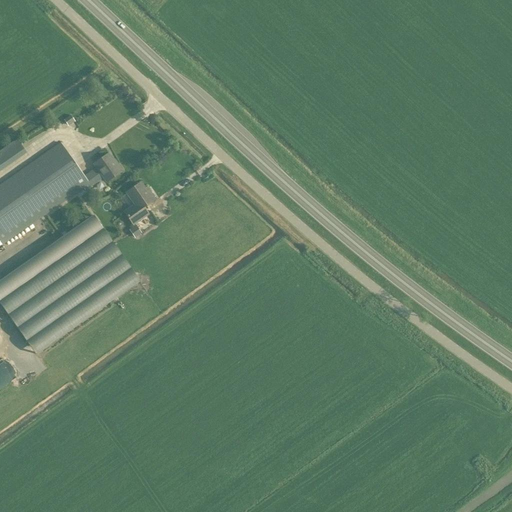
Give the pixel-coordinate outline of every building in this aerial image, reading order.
[(0,171),(30,153),(21,139),(0,152),(0,171)] [(84,176),(60,142),(0,184),(0,243),(2,246),(86,187),(88,190),(104,178),(106,182),(122,171),(116,163),(114,164),(108,154),(94,164),(96,167),(84,176)] [(135,205),(124,213),(133,225),(148,214),(143,208),(154,200),(148,190),(146,191),(140,183),(126,192),(135,205)] [(145,291),(100,226),(101,227),(0,288),(0,318),(28,366),(145,291)] [(0,366),(0,386),(11,382),(4,365),(0,366)]
